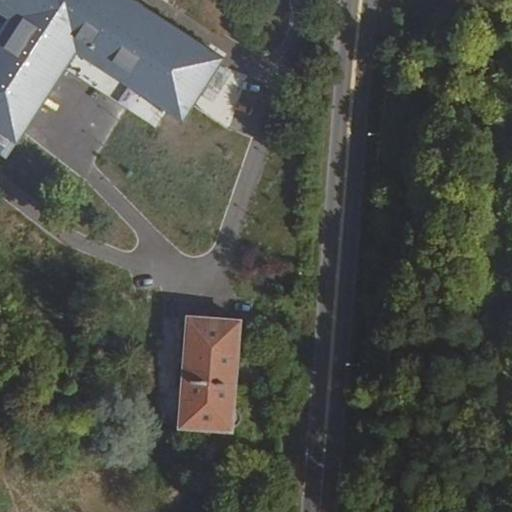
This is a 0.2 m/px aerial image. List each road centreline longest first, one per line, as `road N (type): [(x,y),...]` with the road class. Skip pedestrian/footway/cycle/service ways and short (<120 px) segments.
road 1 (track): [(0,158),(53,171),(121,208),(172,290),(197,291),(273,77),(289,0)]
road 2 (primary): [(362,0),(333,511)]
road 3 (track): [(273,77),(148,0)]
road 4 (track): [(161,426),(172,290)]
